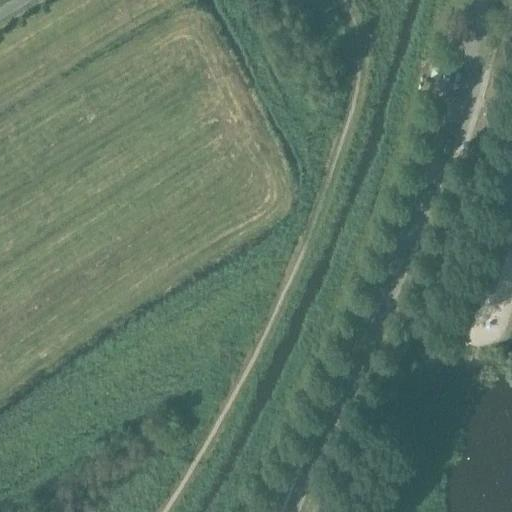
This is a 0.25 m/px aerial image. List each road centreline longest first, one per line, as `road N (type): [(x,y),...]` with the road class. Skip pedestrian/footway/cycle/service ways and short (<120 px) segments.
road 1 (unknown): [(166,511),(240,388),(330,178),(359,80),(356,29),(344,0)]
road 2 (unclassified): [(306,456),(399,248),(482,0)]
